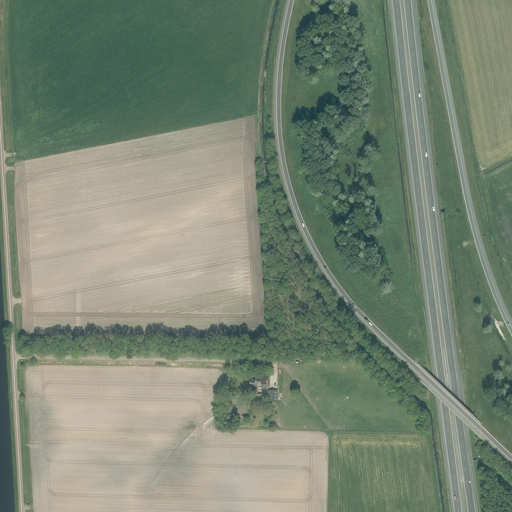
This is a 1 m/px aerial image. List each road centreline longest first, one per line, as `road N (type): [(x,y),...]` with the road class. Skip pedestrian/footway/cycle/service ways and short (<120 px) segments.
road 1 (trunk): [(292,0),(278,109),(300,219),(356,308),(511,458)]
road 2 (motorway): [(472,511),(407,0)]
road 3 (motorway): [(395,0),(457,511)]
road 4 (trunk): [(511,330),(480,250),(430,0)]
road 5 (unclassified): [(268,361),(13,356)]
road 6 (unclassified): [(13,356),(0,127)]
road 7 (unclassified): [(21,511),(13,356)]
